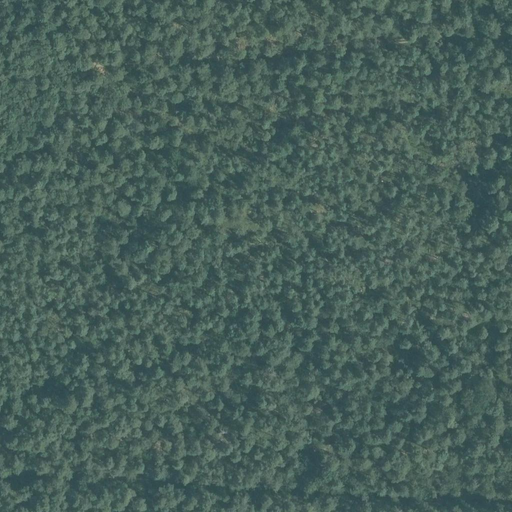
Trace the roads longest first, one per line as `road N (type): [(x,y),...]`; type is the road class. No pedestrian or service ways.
road 1 (track): [(511,31),(0,72)]
road 2 (track): [(511,497),(0,471)]
